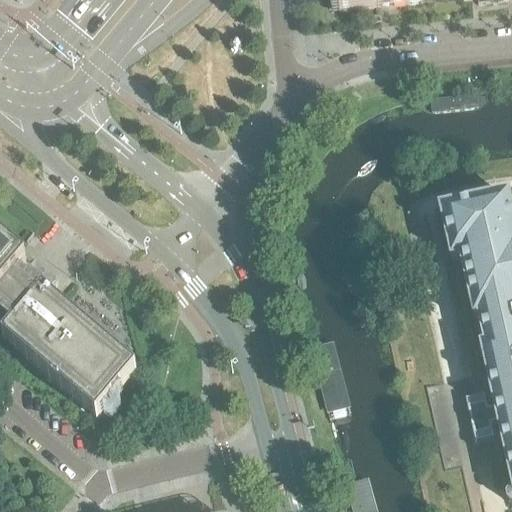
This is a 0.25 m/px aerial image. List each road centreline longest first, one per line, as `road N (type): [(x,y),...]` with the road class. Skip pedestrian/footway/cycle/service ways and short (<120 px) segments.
road 1 (tertiary): [(282,442),(283,412),(257,317),(233,257),(201,213)]
road 2 (residential): [(511,43),(366,57),(324,71),(288,109)]
road 3 (tertiary): [(162,253),(226,324),(262,414),(282,442)]
road 4 (tertiary): [(24,111),(43,155),(162,253)]
road 5 (residential): [(103,487),(282,442)]
road 6 (tertiary): [(201,213),(69,103)]
road 7 (residential): [(103,487),(0,398)]
road 8 (residential): [(201,213),(288,109)]
road 9 (secondary): [(69,103),(157,0)]
